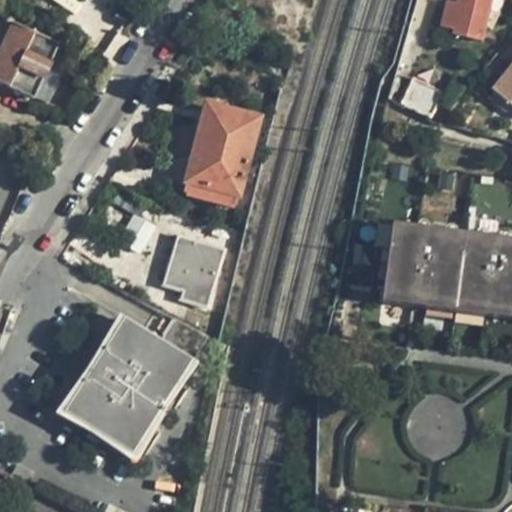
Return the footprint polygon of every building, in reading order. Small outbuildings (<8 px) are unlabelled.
[(511,0),(452,0),(445,31),(457,34),(456,40),(486,47),(497,0),(507,0),(511,1),(511,0)] [(0,84),(48,106),(70,56),(58,50),(59,46),(4,21),(0,28),(0,84)] [(497,95),(491,102),(509,117),(511,113),(511,72),(495,93),(497,95)] [(415,83),(403,108),(435,123),(447,98),(415,83)] [(194,152),(202,154),(215,108),(206,106),(194,152)] [(245,175),(267,181),(274,163),(250,156),(260,120),(215,108),(202,154),(194,152),(186,183),(239,197),(242,188),(245,175)] [(267,181),(245,175),(242,188),(264,194),(267,181)] [(239,197),(186,183),(183,195),(236,210),(239,197)] [(135,217),(121,242),(138,252),(152,227),(135,217)] [(511,239),(397,223),(387,297),(511,314),(511,239)] [(207,310),(224,251),(178,237),(163,286),(183,292),(180,302),(207,310)] [(246,284),(257,247),(239,242),(231,271),(236,273),(233,280),(246,284)] [(124,320),(65,412),(131,455),(191,363),(124,320)]
